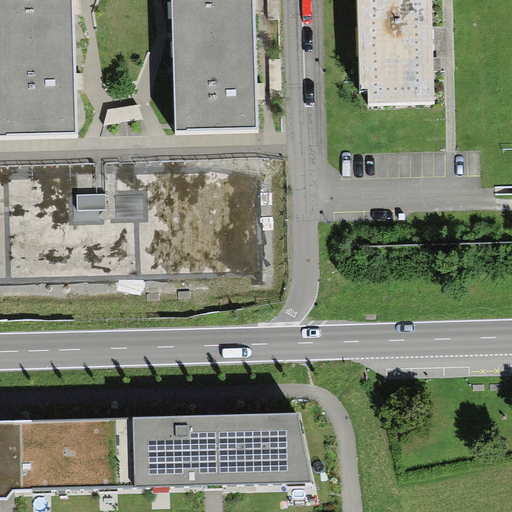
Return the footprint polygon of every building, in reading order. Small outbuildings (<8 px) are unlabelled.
[(0,0),(0,143),(76,142),(75,83),(73,8),(73,0),(0,0)] [(255,0),(172,0),(175,136),(259,134),(258,94),(256,3),(255,0)] [(352,0),(353,23),(430,22),(429,0),(352,0)] [(431,111),(430,22),(353,23),(354,98),(360,98),(360,112),(431,111)] [(106,192),(76,190),(74,223),(104,224),(106,192)] [(128,426),(130,494),(219,493),(307,491),(292,422),(128,426)] [(0,428),(0,505),(1,506),(7,497),(130,494),(128,426),(0,428)]
